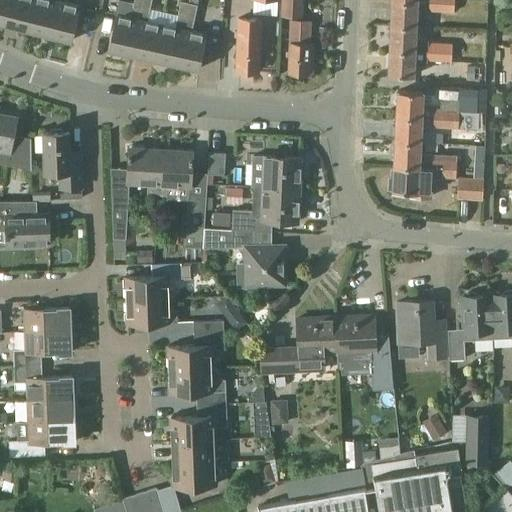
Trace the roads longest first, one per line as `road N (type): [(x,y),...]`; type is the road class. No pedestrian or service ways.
road 1 (residential): [(511,241),(362,222),(345,190),(344,114)]
road 2 (residential): [(89,86),(171,104),(344,114)]
road 3 (residential): [(101,334),(134,351),(139,440),(128,453),(111,444),(104,380)]
road 4 (residential): [(91,286),(89,86)]
